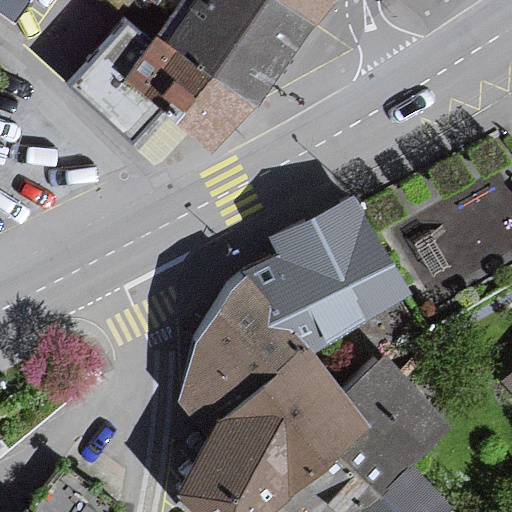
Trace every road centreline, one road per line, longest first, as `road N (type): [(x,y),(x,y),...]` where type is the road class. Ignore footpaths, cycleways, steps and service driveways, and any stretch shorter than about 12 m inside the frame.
road 1 (tertiary): [(478,49),(129,240)]
road 2 (residential): [(140,511),(150,351),(129,240)]
road 3 (tertiary): [(129,240),(0,308)]
